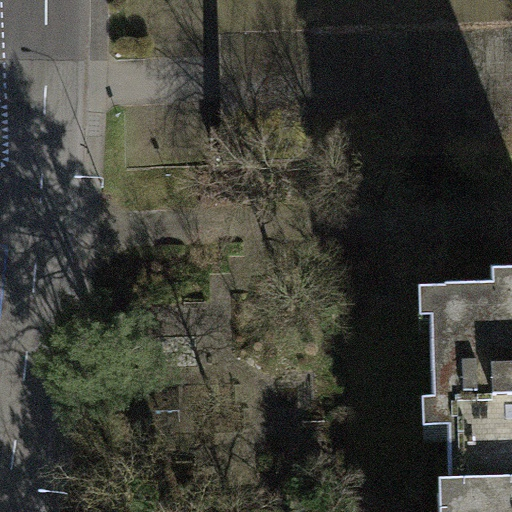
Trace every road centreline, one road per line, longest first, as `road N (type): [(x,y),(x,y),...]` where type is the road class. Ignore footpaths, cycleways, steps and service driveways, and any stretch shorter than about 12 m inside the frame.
road 1 (unknown): [(53,95),(442,58),(484,35),(503,0)]
road 2 (residential): [(2,511),(53,95)]
